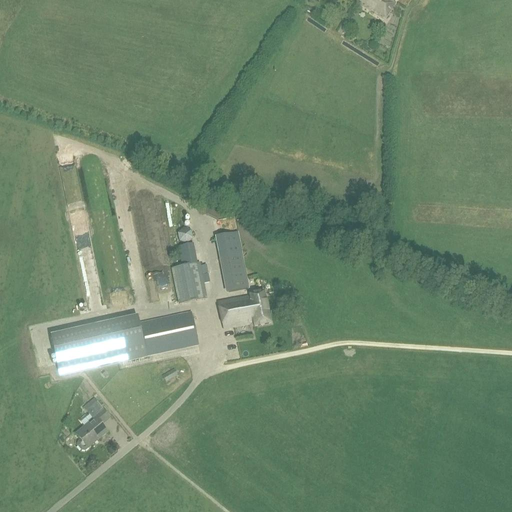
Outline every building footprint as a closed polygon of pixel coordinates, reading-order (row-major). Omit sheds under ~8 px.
[(357,0),(386,19),(395,4),(394,3),(396,0),(357,0)] [(141,193),(145,208),(159,204),(155,190),(141,193)] [(178,242),(186,244),(192,240),(191,232),(183,229),(177,234),(178,242)] [(237,233),(215,237),(226,292),(248,288),(237,233)] [(198,263),(197,264),(193,245),(177,247),(181,267),(171,269),(179,305),(206,299),(198,263)] [(270,323),(263,292),(245,295),(245,297),(217,302),(223,331),(253,324),(254,327),(270,323)] [(198,345),(191,313),(138,324),(136,317),(50,335),(59,375),(198,345)] [(96,401),(84,411),(92,421),(74,435),(80,442),(79,442),(78,446),(82,450),(85,450),(88,448),(87,447),(96,439),(97,440),(107,431),(102,424),(110,418),(96,401)]
